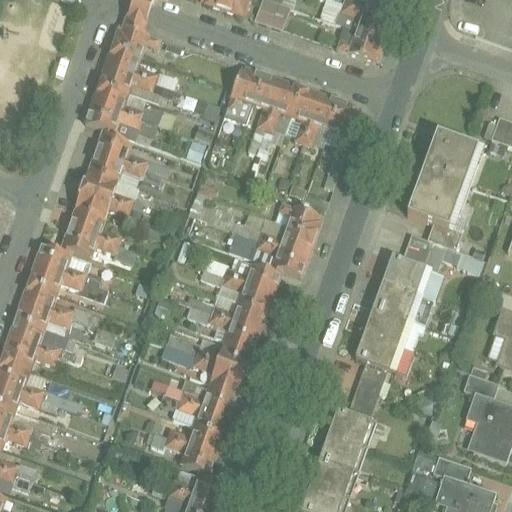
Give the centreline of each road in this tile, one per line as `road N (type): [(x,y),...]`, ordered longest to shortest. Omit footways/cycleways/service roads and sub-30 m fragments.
road 1 (residential): [(398,101),(250,511)]
road 2 (residential): [(111,0),(398,101)]
road 3 (residential): [(103,0),(33,196)]
